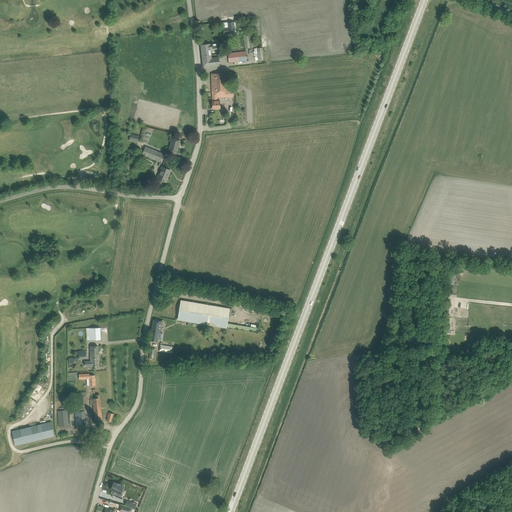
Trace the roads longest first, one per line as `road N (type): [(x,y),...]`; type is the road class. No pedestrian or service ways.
road 1 (primary): [(230,511),(424,0)]
road 2 (unclassified): [(90,511),(112,440),(139,397),(145,335),(179,199)]
road 3 (unclassified): [(179,199),(200,129),(189,0)]
road 4 (unclassified): [(0,201),(69,186),(179,199)]
